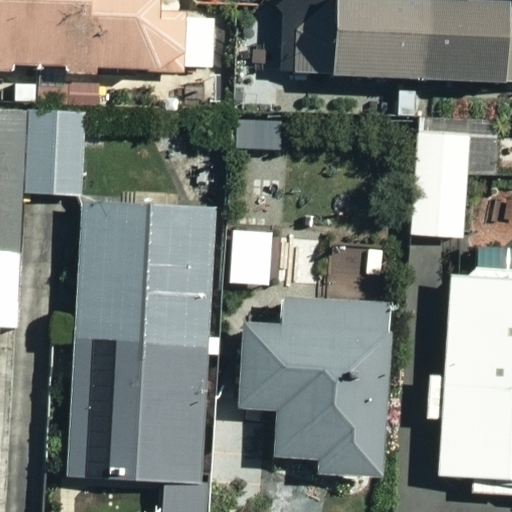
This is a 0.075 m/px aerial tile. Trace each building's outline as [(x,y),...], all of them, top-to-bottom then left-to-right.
[(214,15),(184,15),(178,0),(0,0),(0,68),(212,74),(214,15)] [(511,86),(511,4),(390,0),(280,0),(278,78),(511,86)] [(79,128),(0,125),(0,342),(11,343),(15,209),(76,211),(79,128)] [(464,128),(409,125),(404,232),(459,234),(464,128)] [(203,225),(70,220),(60,491),(192,497),(203,225)] [(263,240),(221,239),(220,286),(262,287),(263,240)] [(511,269),(444,266),(439,371),(424,370),(421,414),(435,414),(432,469),(466,471),(465,489),(511,490),(511,269)] [(375,308),(260,305),(260,336),(224,335),(222,417),(264,418),(263,471),(305,471),(304,489),(371,490),(375,308)]
